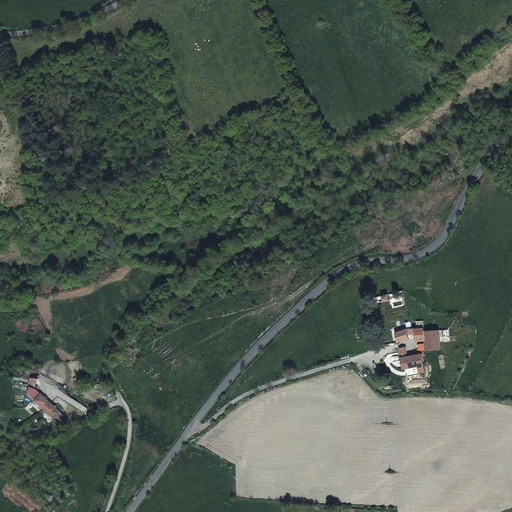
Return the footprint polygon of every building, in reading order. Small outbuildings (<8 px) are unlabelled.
[(402,297),(390,300),(392,308),(404,305),(402,297)] [(439,336),(449,335),(449,330),(423,333),(422,331),(413,332),(411,332),(404,332),(394,334),(396,343),(398,343),(407,341),(407,337),(414,336),(414,342),(423,341),(424,344),(418,344),(419,350),(443,348),(443,343),(440,343),(439,336)] [(397,349),(402,370),(423,365),(420,353),(406,357),(404,347),(397,349)] [(35,378),(31,378),(29,386),(31,387),(27,392),(28,393),(33,397),(38,389),(36,388),(37,381),(38,378),(35,378)] [(58,422),(65,416),(43,394),(36,400),(58,422)]
